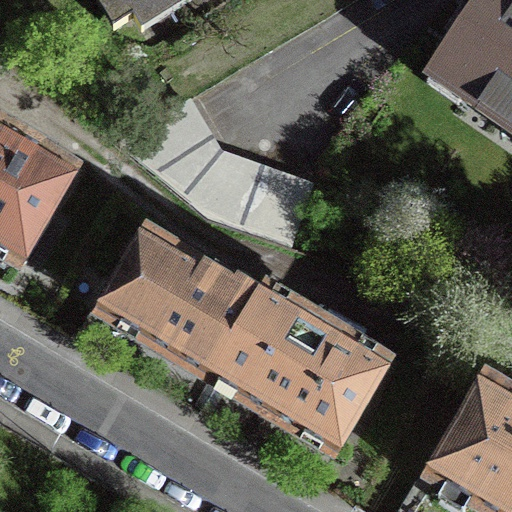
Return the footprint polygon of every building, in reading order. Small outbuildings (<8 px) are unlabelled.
[(165,0),(120,0),(134,21),(165,0)] [(511,0),(482,0),(435,70),(467,92),(464,97),(511,129),(511,0)] [(189,102),(119,144),(209,217),(289,245),(311,186),(232,158),(220,154),(189,102)] [(0,126),(0,255),(18,266),(20,261),(24,264),(51,219),(47,217),(72,175),(47,160),(49,157),(11,134),(12,133),(0,126)] [(149,243),(147,241),(138,256),(102,316),(211,381),(263,293),(262,292),(259,296),(236,282),(233,288),(203,270),(200,275),(149,244),(149,243)] [(384,366),(263,293),(211,381),(272,417),(332,453),(384,366)] [(477,402),(431,479),(487,511),(511,511),(511,400),(487,386),(477,402)]
